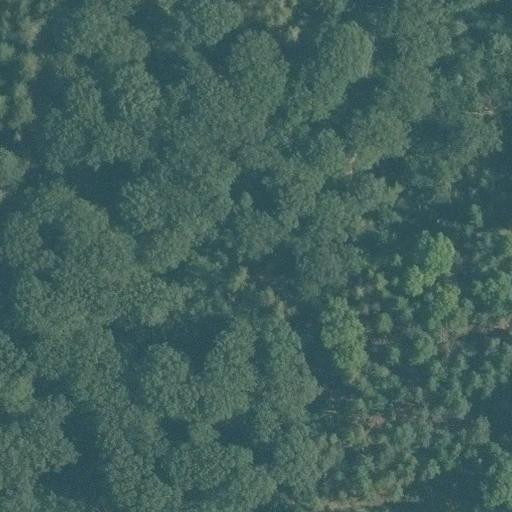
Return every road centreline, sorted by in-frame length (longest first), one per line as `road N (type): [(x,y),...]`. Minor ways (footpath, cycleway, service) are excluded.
road 1 (track): [(290,511),(381,0)]
road 2 (track): [(0,256),(69,0)]
